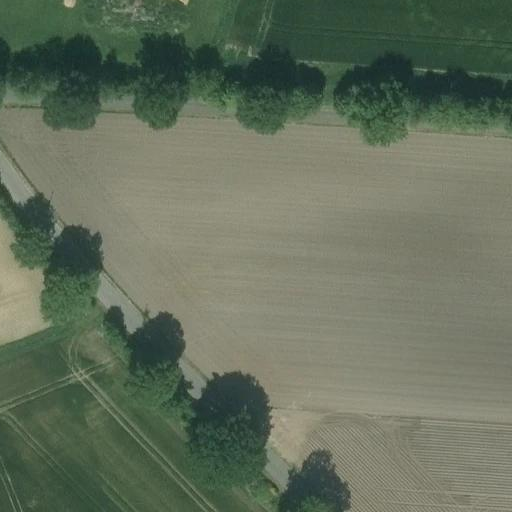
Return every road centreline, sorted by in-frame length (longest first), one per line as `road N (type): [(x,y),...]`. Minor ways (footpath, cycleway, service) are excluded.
road 1 (track): [(511,128),(0,97)]
road 2 (unclassified): [(315,511),(107,300),(0,171)]
